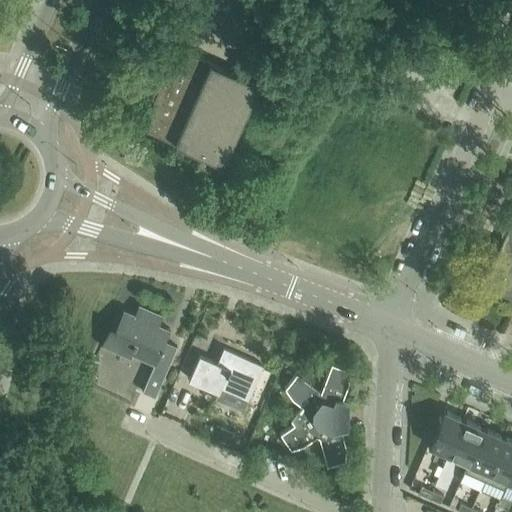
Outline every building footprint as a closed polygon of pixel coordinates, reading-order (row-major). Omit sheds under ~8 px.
[(177,48),(161,84),(159,89),(151,85),(145,98),(153,102),(141,129),(222,165),(258,84),(177,48)] [(511,219),(507,231),(482,287),(483,287),(484,286),(511,298),(511,219)] [(177,346),(176,346),(175,349),(164,344),(170,329),(159,324),(163,315),(139,304),(135,313),(123,308),(115,328),(110,325),(101,345),(130,358),(132,355),(154,364),(142,391),(155,396),(177,346)] [(263,365),(224,348),(223,349),(225,349),(219,363),(199,354),(188,379),(219,392),(223,382),(249,394),(247,399),(248,400),(263,365)] [(341,429),(347,428),(348,402),(342,400),(349,383),(349,370),(331,363),(321,392),(296,372),(285,388),(292,398),(301,406),(290,419),(294,424),(280,433),(291,449),(303,445),(317,437),(319,438),(327,465),(345,460),(346,447),(341,429)] [(448,454),(464,419),(443,410),(427,445),(448,454)] [(468,463),(483,428),(464,419),(448,454),(467,463),(468,463)] [(484,481),(503,437),(483,428),(468,463),(467,463),(463,471),(464,472),(484,481)] [(506,485),(511,470),(511,440),(503,437),(484,481),(504,489),(505,490),(507,485),(506,485)] [(429,498),(432,491),(421,486),(418,493),(429,498)] [(440,503),(443,495),(432,491),(429,498),(440,503)] [(461,511),(469,511),(472,508),(461,503),(458,510),(461,511)]
